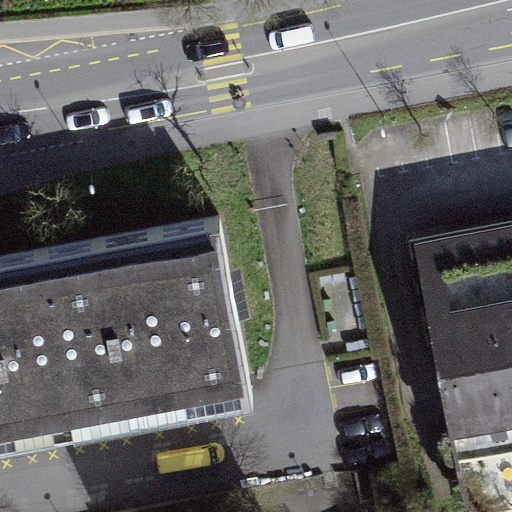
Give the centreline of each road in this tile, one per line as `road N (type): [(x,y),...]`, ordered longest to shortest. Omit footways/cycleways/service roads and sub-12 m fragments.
road 1 (primary): [(511,3),(0,112)]
road 2 (residential): [(316,456),(8,511)]
